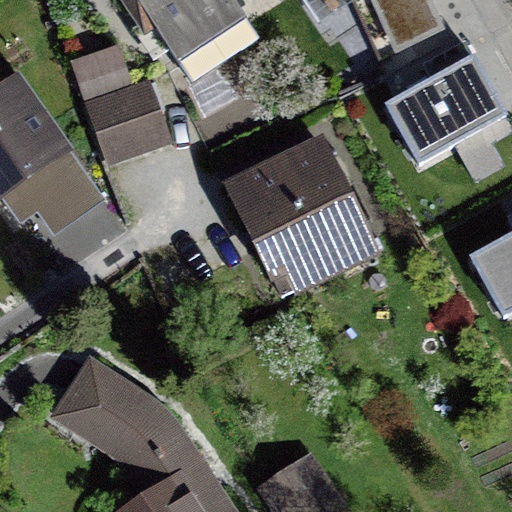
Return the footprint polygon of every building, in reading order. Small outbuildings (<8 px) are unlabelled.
[(135,0),(191,85),(256,41),(229,0),(244,0),(246,3),(250,0),(135,0)] [(437,0),(379,0),(389,22),(438,1),(437,0)] [(432,84),(387,109),(419,167),(505,119),(464,45),(424,68),(432,84)] [(88,105),(109,164),(168,143),(147,84),(88,105)] [(0,194),(60,152),(14,87),(0,96),(0,194)] [(323,148),(230,193),(271,279),(316,257),(327,279),(375,256),(323,148)] [(511,227),(511,238),(472,261),(504,319),(511,314),(511,218),(508,220),(511,227)] [(228,511),(171,426),(153,407),(91,367),(70,401),(118,432),(107,450),(124,463),(148,498),(126,511),(228,511)] [(335,511),(306,467),(268,492),(281,511),(335,511)]
